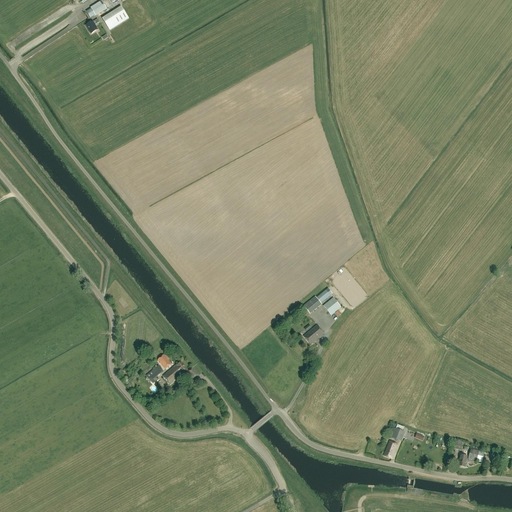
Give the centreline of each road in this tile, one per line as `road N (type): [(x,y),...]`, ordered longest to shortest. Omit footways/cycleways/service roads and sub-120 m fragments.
road 1 (unclassified): [(276,410),(0,54)]
road 2 (unclassified): [(247,434),(181,434),(150,421),(115,376),(103,298),(0,174)]
road 3 (unclassified): [(276,410),(308,442),(337,453),(453,477),(511,479)]
